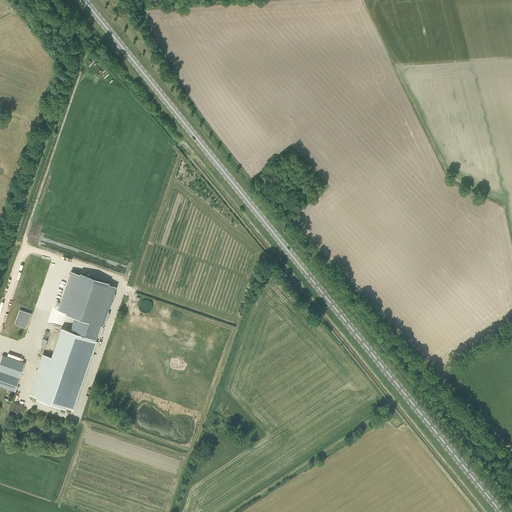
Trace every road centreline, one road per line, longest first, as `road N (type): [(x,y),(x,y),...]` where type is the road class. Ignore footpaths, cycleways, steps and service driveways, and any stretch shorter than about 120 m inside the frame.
road 1 (primary): [(500,511),(84,0)]
road 2 (track): [(329,185),(291,214),(511,449)]
road 3 (track): [(233,511),(386,408)]
road 4 (track): [(0,278),(55,119)]
